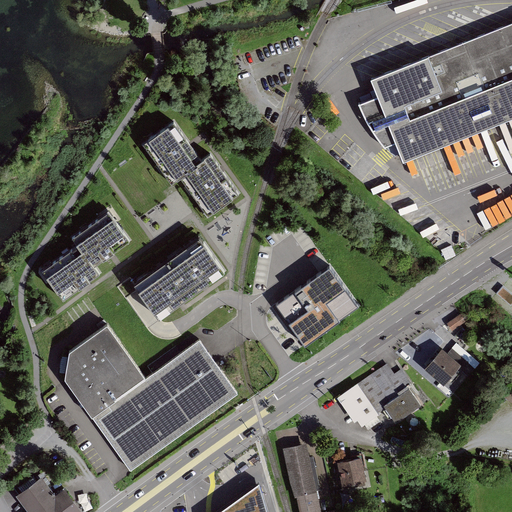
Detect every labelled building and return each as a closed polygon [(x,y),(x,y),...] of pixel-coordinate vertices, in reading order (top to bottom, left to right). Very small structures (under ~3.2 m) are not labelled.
[(511,22),(370,78),(376,97),(358,104),(370,129),(385,147),(394,142),(396,147),(402,161),(511,117),(511,22)] [(143,145),(172,185),(181,179),(209,217),(239,195),(211,155),(201,162),(174,124),(143,145)] [(474,218),(484,235),(504,223),(494,206),(474,218)] [(131,242),(115,220),(110,213),(73,239),(78,246),(42,272),(57,294),(63,301),(101,274),(95,267),(131,242)] [(226,272),(201,237),(135,285),(160,319),(226,272)] [(330,266),(276,303),(305,344),(359,306),(330,266)] [(511,293),(504,287),(498,294),(511,305),(511,293)] [(463,315),(448,326),(455,335),(470,324),(463,315)] [(65,373),(64,378),(130,471),(239,395),(200,339),(144,378),(107,324),(69,350),(68,354),(65,373)] [(451,356),(443,349),(424,369),(443,387),(462,367),(468,372),(479,360),(462,344),(451,356)] [(386,359),(354,381),(334,395),(350,419),(354,416),(360,424),(383,408),(393,422),(421,403),(406,382),(410,380),(400,365),(393,369),(386,359)] [(288,448),(300,511),(319,511),(306,444),(288,448)] [(365,461),(339,463),(341,487),(367,484),(365,461)] [(210,511),(273,511),(262,474),(210,511)] [(43,477),(18,494),(31,511),(80,511),(65,490),(56,496),(43,477)]
